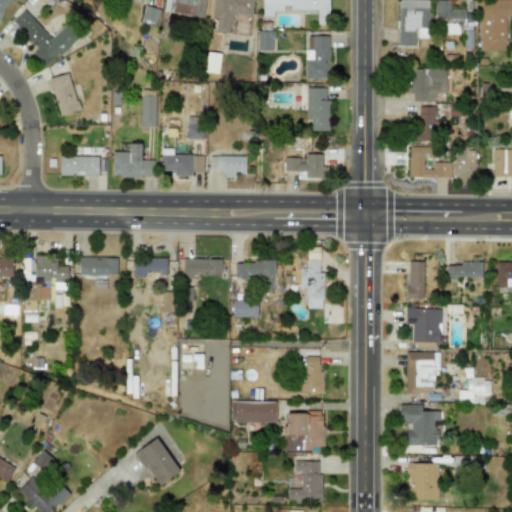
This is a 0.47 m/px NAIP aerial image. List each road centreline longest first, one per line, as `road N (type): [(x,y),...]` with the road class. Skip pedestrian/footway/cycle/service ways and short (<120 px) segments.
road 1 (tertiary): [(367,511),(372,203)]
road 2 (secondary): [(0,209),(214,212)]
road 3 (tertiary): [(372,203),(372,0)]
road 4 (secondary): [(372,203),(233,201),(214,212)]
road 5 (residential): [(0,67),(21,88),(36,124),(33,210)]
road 6 (secondary): [(372,225),(502,228),(511,218)]
